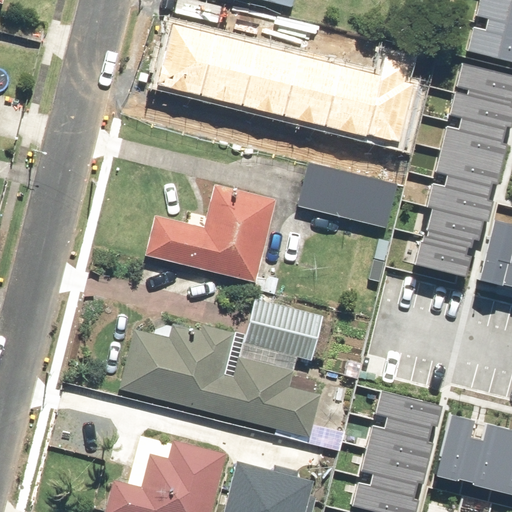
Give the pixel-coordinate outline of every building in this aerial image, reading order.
[(469,18),(462,46),(511,59),(511,0),(474,0),(472,11),(484,14),(482,21),(469,18)] [(175,23),(160,83),(394,143),(414,66),(385,58),(380,76),(175,23)] [(421,231),(415,255),(463,268),(472,235),(477,237),(484,214),(487,215),(492,194),(485,192),(489,179),(495,180),(507,137),(500,135),(503,122),(509,124),(511,114),(511,97),(510,97),(511,94),(511,69),(460,55),(453,80),(467,84),(465,90),(454,87),(448,108),(460,112),(456,126),(445,123),(434,166),(445,169),(442,182),(431,179),(425,201),(433,203),(425,232),(421,231)] [(312,163),(301,204),(387,227),(398,186),(312,163)] [(152,212),(142,254),(257,281),(275,199),(213,184),(206,214),(191,211),(188,221),(152,212)] [(511,219),(492,214),(476,277),(511,285),(511,219)] [(256,296),(244,340),(311,359),(323,314),(256,296)] [(133,327),(117,388),(309,437),(319,397),(290,389),(295,370),(231,354),(237,332),(209,325),(207,332),(173,323),(170,336),(133,327)] [(362,351),(337,347),(333,373),(358,377),(362,351)] [(357,476),(351,499),(406,511),(413,511),(419,492),(412,490),(416,477),(422,479),(435,428),(424,425),(426,416),(432,418),(436,398),(375,383),(369,409),(380,412),(378,421),(370,419),(359,465),(371,468),(369,478),(357,476)] [(451,411),(435,470),(511,490),(511,424),(482,417),(477,432),(467,429),(470,416),(451,411)] [(113,480),(105,511),(214,511),(229,454),(174,441),(170,456),(152,452),(146,476),(142,474),(139,486),(113,480)] [(236,454),(220,511),(308,511),(314,493),(305,491),(310,474),(236,454)]
